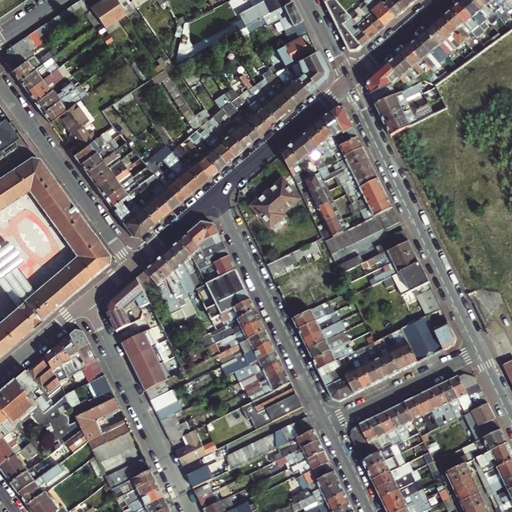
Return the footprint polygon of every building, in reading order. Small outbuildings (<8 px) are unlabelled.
[(83,0),(80,0),(77,2),(85,14),(90,10),(89,9),(83,0)] [(115,0),(102,0),(89,9),(90,10),(94,15),(97,20),(100,23),(104,29),(125,15),(121,8),(115,0)] [(115,0),(121,8),(129,3),(127,0),(115,0)] [(285,4),(282,0),(261,0),(268,14),(285,4)] [(349,51),(357,52),(362,48),(344,26),(352,20),(349,16),(335,0),(332,0),(326,3),(349,51)] [(367,0),(364,3),(385,28),(396,19),(381,1),(380,0),(367,0)] [(397,0),(382,0),(381,1),(396,19),(406,10),(397,0)] [(397,0),(406,10),(416,2),(414,0),(397,0)] [(463,0),(460,4),(484,32),(492,25),(470,0),(463,0)] [(470,0),(492,25),(500,18),(483,0),(470,0)] [(502,5),(497,0),(483,0),(500,18),(507,12),(502,5)] [(245,27),(248,32),(265,22),(267,25),(278,19),(290,42),(300,37),(307,33),(291,1),(285,4),(268,14),(255,20),(245,27)] [(85,14),(77,2),(71,6),(80,18),(85,14)] [(349,16),(352,20),(357,25),(363,33),(370,41),(385,28),(364,3),(349,16)] [(453,9),(472,32),(477,38),(484,32),(460,4),(453,9)] [(80,18),(71,6),(65,10),(73,22),(80,18)] [(444,17),(465,42),(466,43),(471,38),(469,35),(472,32),(453,9),(444,17)] [(73,22),(65,10),(59,14),(67,26),(73,22)] [(59,14),(53,18),(61,30),(67,26),(59,14)] [(444,17),(435,24),(448,40),(452,36),(452,39),(454,41),(459,47),(465,42),(444,17)] [(61,30),(53,18),(47,23),(55,35),(61,30)] [(353,28),(357,25),(352,20),(344,26),(362,48),(370,41),(363,33),(359,36),(353,28)] [(55,35),(47,23),(40,27),(49,39),(55,35)] [(426,32),(448,57),(449,57),(454,53),(448,46),(445,42),(448,40),(435,24),(426,32)] [(40,27),(34,31),(42,43),(49,39),(40,27)] [(511,32),(508,28),(499,34),(503,38),(511,32)] [(418,39),(431,54),(436,51),(436,53),(443,61),(448,57),(426,32),(418,39)] [(503,38),(499,34),(491,40),(494,44),(503,38)] [(36,47),(28,36),(22,40),(30,51),(36,47)] [(290,42),(276,50),(284,65),(308,53),(300,37),(290,42)] [(410,46),(429,69),(431,71),(436,67),(428,57),(431,54),(418,39),(410,46)] [(487,49),(494,44),(491,40),(484,46),(487,49)] [(25,61),(14,45),(7,50),(5,63),(11,71),(25,61)] [(477,56),(487,49),(484,46),(483,45),(473,52),(474,53),(477,56)] [(423,73),(429,69),(410,46),(401,54),(420,76),(423,73)] [(11,71),(19,81),(42,64),(51,58),(58,53),(54,48),(38,60),(34,55),(25,61),(11,71)] [(316,51),(297,61),(300,72),(301,73),(314,88),(324,79),(326,72),(316,51)] [(477,56),(474,53),(465,59),(468,63),(477,56)] [(416,79),(420,76),(401,54),(394,59),(417,85),(420,84),(416,79)] [(45,68),(54,62),(51,58),(42,64),(45,68)] [(394,59),(388,64),(396,73),(402,80),(409,89),(417,85),(394,59)] [(459,69),(468,63),(465,59),(456,66),(459,69)] [(42,64),(19,81),(26,91),(58,68),(54,62),(45,68),(42,64)] [(148,73),(152,79),(164,72),(165,71),(160,64),(148,73)] [(389,87),(393,84),(389,79),(396,73),(388,64),(369,81),(368,88),(371,95),(389,87)] [(273,66),(268,69),(272,75),(275,74),(276,73),(273,66)] [(459,69),(456,66),(447,73),(450,76),(451,75),(459,69)] [(26,91),(34,103),(66,80),(58,68),(26,91)] [(294,79),(291,75),(285,68),(276,73),(275,74),(299,101),(307,94),(294,79)] [(430,78),(434,75),(431,71),(429,69),(423,73),(427,78),(429,76),(430,78)] [(449,76),(450,76),(447,73),(446,72),(437,79),(441,83),(449,76)] [(301,73),(294,79),(307,94),(314,88),(301,73)] [(389,79),(393,84),(402,80),(396,73),(389,79)] [(299,101),(275,74),(272,75),(271,76),(277,83),(272,88),(290,108),(299,101)] [(267,82),(272,88),(277,83),(271,76),(267,78),(269,80),(267,82)] [(34,103),(41,113),(65,95),(80,85),(77,81),(74,83),(69,77),(66,80),(34,103)] [(272,88),(267,82),(264,79),(261,81),(256,85),(282,115),(290,108),(272,88)] [(202,84),(200,80),(189,86),(192,90),(202,84)] [(402,80),(393,84),(389,87),(394,97),(409,89),(402,80)] [(226,97),(231,103),(232,106),(258,136),(266,129),(239,97),(229,82),(225,85),(230,94),(226,97)] [(409,89),(394,97),(376,105),(381,115),(408,102),(406,99),(423,91),(420,84),(417,85),(409,89)] [(256,85),(247,91),(274,122),(282,115),(256,85)] [(389,87),(371,95),(376,105),(394,97),(389,87)] [(65,95),(41,113),(49,124),(59,116),(76,104),(87,95),(85,92),(82,94),(79,91),(68,99),(65,95)] [(247,91),(239,97),(266,129),(274,122),(247,91)] [(406,99),(408,102),(425,94),(423,91),(406,99)] [(425,94),(408,102),(409,105),(426,97),(425,94)] [(196,131),(202,126),(181,96),(175,101),(195,132),(196,131)] [(386,126),(430,104),(427,98),(426,97),(409,105),(408,102),(381,115),(386,126)] [(226,114),(232,120),(250,143),(258,136),(232,106),(231,103),(222,109),(226,114)] [(76,104),(59,116),(71,132),(69,134),(80,150),(99,137),(76,104)] [(391,136),(418,123),(417,120),(433,112),(430,104),(386,126),(391,136)] [(337,108),(332,112),(352,142),(359,139),(344,109),(337,108)] [(222,117),(226,114),(222,109),(220,110),(218,112),(222,117)] [(242,150),(250,143),(232,120),(227,124),(222,117),(218,112),(213,116),(242,150)] [(352,142),(332,112),(324,119),(343,146),(352,142)] [(418,123),(435,115),(433,112),(417,120),(418,123)] [(242,150),(213,116),(211,118),(204,124),(233,157),(242,150)] [(343,146),(324,119),(317,125),(334,151),(343,146)] [(0,157),(2,155),(0,152),(4,149),(6,152),(16,145),(14,142),(18,138),(16,135),(19,133),(11,122),(8,124),(5,120),(0,123),(0,122),(0,157)] [(196,131),(225,164),(233,157),(204,124),(202,126),(196,131)] [(317,125),(308,133),(323,155),(324,157),(326,156),(328,159),(331,157),(329,155),(331,154),(333,156),(336,155),(334,151),(317,125)] [(116,132),(126,143),(131,149),(136,145),(129,137),(121,132),(119,129),(116,132)] [(225,164),(196,131),(195,132),(188,138),(216,171),(225,164)] [(100,136),(106,145),(110,142),(104,133),(100,136)] [(308,133),(300,139),(320,170),(325,167),(319,158),(323,155),(308,133)] [(100,136),(99,137),(80,150),(73,156),(79,164),(106,145),(100,136)] [(179,145),(208,179),(216,171),(188,138),(179,145)] [(300,139),(292,146),(303,164),(307,171),(311,168),(314,173),(309,176),(311,178),(320,173),(319,170),(320,170),(300,139)] [(359,139),(352,142),(343,146),(334,151),(336,155),(339,161),(345,157),(364,148),(359,139)] [(110,142),(106,145),(79,164),(85,173),(114,152),(116,150),(110,142)] [(158,150),(159,151),(165,158),(171,152),(164,144),(158,150)] [(171,152),(199,186),(208,179),(179,145),(171,152)] [(291,147),(282,155),(297,184),(303,181),(304,179),(305,177),(305,175),(305,173),(300,165),(302,164),(303,164),(292,146),(291,147)] [(370,161),(364,148),(345,157),(347,160),(334,166),(336,171),(343,168),(345,172),(370,161)] [(191,193),(199,186),(171,152),(165,158),(159,151),(154,156),(153,156),(153,157),(158,164),(163,160),(191,193)] [(116,155),(114,152),(85,173),(91,181),(107,170),(105,167),(120,156),(118,153),(116,155)] [(153,156),(151,153),(142,161),(144,164),(153,157),(153,156)] [(120,160),(126,169),(132,164),(126,156),(120,160)] [(158,164),(153,157),(144,164),(146,167),(150,171),(155,167),(157,165),(158,164)] [(0,356),(108,264),(109,256),(38,160),(30,158),(0,178),(0,356)] [(140,159),(136,162),(143,170),(146,167),(144,164),(142,161),(140,159)] [(107,170),(91,181),(97,190),(126,169),(120,160),(107,170)] [(158,164),(157,165),(165,174),(163,176),(183,200),(191,193),(163,160),(158,164)] [(374,170),(370,161),(345,172),(343,174),(345,179),(348,177),(350,182),(374,170)] [(153,175),(178,204),(183,200),(163,176),(155,167),(150,171),(150,172),(153,175)] [(332,179),(330,174),(326,167),(325,167),(320,170),(319,170),(320,173),(325,182),(332,179)] [(334,178),(343,174),(345,172),(343,168),(336,171),(330,174),(332,179),(334,178)] [(132,177),(126,169),(97,190),(103,198),(132,177)] [(379,180),(374,170),(350,182),(338,188),(329,192),(334,202),(340,199),(350,194),(379,180)] [(320,173),(311,178),(307,179),(314,193),(327,187),(325,182),(320,173)] [(119,200),(127,194),(136,188),(145,181),(150,178),(147,174),(139,180),(137,178),(135,180),(132,177),(103,198),(110,207),(119,200)] [(170,211),(178,204),(153,175),(150,178),(145,181),(147,184),(151,181),(155,186),(151,189),(170,211)] [(329,192),(338,188),(334,178),(332,179),(325,182),(327,187),(329,192)] [(301,199),(284,179),(252,206),(271,228),(284,216),(282,214),(301,199)] [(350,194),(354,203),(384,190),(379,180),(350,194)] [(162,218),(170,211),(151,189),(147,184),(145,181),(136,188),(162,218)] [(327,187),(314,193),(321,208),(334,202),(329,192),(327,187)] [(134,203),(154,225),(162,218),(136,188),(127,194),(129,197),(134,194),(138,199),(134,203)] [(362,212),(370,208),(388,199),(384,190),(354,203),(352,205),(355,210),(357,209),(359,213),(362,212)] [(119,200),(146,232),(154,225),(134,203),(129,197),(127,194),(119,200)] [(345,208),(340,199),(334,202),(338,211),(345,208)] [(393,209),(388,199),(370,208),(372,212),(363,216),(355,220),(358,226),(379,215),(393,209)] [(139,238),(146,232),(119,200),(110,207),(131,236),(139,238)] [(334,202),(321,208),(328,222),(340,216),(338,211),(334,202)] [(345,208),(338,211),(340,216),(343,221),(349,218),(345,208)] [(362,212),(363,216),(372,212),(370,208),(362,212)] [(383,222),(396,215),(393,209),(379,215),(383,222)] [(333,254),(386,229),(383,222),(379,215),(358,226),(351,229),(348,231),(335,237),(326,241),(333,254)] [(400,223),(396,215),(383,222),(386,229),(387,230),(400,223)] [(320,216),(314,218),(318,226),(324,223),(320,216)] [(340,216),(328,222),(335,237),(348,231),(346,227),(343,221),(340,216)] [(213,264),(230,256),(214,225),(203,222),(189,235),(204,252),(210,265),(213,264)] [(409,241),(404,230),(391,237),(397,248),(409,241)] [(189,235),(180,242),(193,257),(196,263),(201,261),(202,262),(204,262),(207,267),(210,265),(204,252),(189,235)] [(414,252),(409,241),(397,248),(396,248),(395,248),(389,251),(394,262),(414,252)] [(180,242),(172,249),(185,264),(195,285),(195,286),(201,282),(196,271),(197,270),(191,259),(193,257),(180,242)] [(323,257),(316,242),(268,265),(272,275),(299,261),(302,267),(323,257)] [(389,251),(395,248),(392,242),(377,249),(381,255),(389,251)] [(172,249),(163,256),(177,272),(180,278),(184,276),(190,287),(195,285),(185,264),(172,249)] [(399,273),(420,263),(414,252),(394,262),(399,273)] [(163,256),(155,264),(168,279),(175,294),(178,300),(184,297),(177,283),(181,281),(180,278),(177,272),(163,256)] [(220,278),(237,270),(230,256),(213,264),(220,278)] [(361,257),(339,268),(342,274),(365,263),(361,257)] [(399,273),(394,276),(404,296),(422,288),(424,294),(419,296),(429,316),(434,314),(442,310),(420,263),(399,273)] [(155,264),(146,271),(159,287),(165,299),(175,294),(168,279),(155,264)] [(159,287),(146,271),(138,278),(151,304),(175,351),(188,345),(165,299),(159,287)] [(180,278),(181,281),(185,289),(190,287),(184,276),(180,278)] [(138,278),(131,285),(142,308),(151,304),(138,278)] [(321,282),(310,289),(319,305),(331,298),(321,282)] [(131,285),(110,302),(108,313),(117,332),(141,320),(144,312),(142,308),(131,285)] [(194,297),(199,294),(197,289),(195,286),(195,285),(190,287),(194,297)] [(294,315),(306,309),(297,290),(285,296),(294,315)] [(187,304),(184,297),(178,300),(181,307),(187,304)] [(257,311),(252,300),(212,319),(215,325),(221,323),(222,324),(225,322),(225,323),(235,318),(236,315),(238,315),(240,319),(257,311)] [(326,309),(324,305),(313,310),(315,315),(326,309)] [(332,306),(326,309),(329,315),(335,312),(332,306)] [(299,330),(318,321),(329,315),(326,309),(315,315),(313,310),(294,319),(299,330)] [(262,321),(257,311),(240,319),(232,323),(234,327),(213,337),(211,333),(201,338),(206,348),(208,347),(213,358),(221,354),(216,343),(221,341),(262,321)] [(331,319),(329,315),(318,321),(320,325),(331,319)] [(429,316),(402,329),(418,363),(444,350),(435,330),(430,322),(429,316)] [(334,325),(331,319),(320,325),(318,321),(299,330),(304,340),(329,327),(334,325)] [(241,344),(267,331),(262,321),(221,341),(223,346),(238,338),(241,344)] [(435,330),(444,350),(454,346),(457,338),(449,323),(435,330)] [(332,334),(329,327),(304,340),(309,350),(327,341),(337,336),(335,333),(332,334)] [(393,334),(394,337),(409,368),(418,363),(402,329),(393,334)] [(76,331),(71,335),(86,366),(98,361),(83,332),(76,331)] [(272,342),(267,331),(241,344),(234,347),(240,357),(272,342)] [(134,367),(138,375),(146,391),(160,384),(169,380),(161,364),(157,356),(153,348),(145,332),(123,343),(130,359),(134,367)] [(86,366),(71,335),(63,342),(69,356),(72,355),(80,370),(86,366)] [(339,335),(337,336),(327,341),(329,345),(341,339),(339,335)] [(409,368),(394,337),(389,340),(391,344),(387,346),(400,372),(409,368)] [(314,360),(331,351),(341,347),(344,345),(341,339),(329,345),(327,341),(309,350),(314,360)] [(69,356),(63,342),(55,349),(68,375),(74,372),(72,370),(68,360),(71,359),(69,356)] [(277,352),(272,342),(240,357),(237,359),(240,363),(231,368),(234,373),(277,352)] [(391,376),(377,346),(375,343),(366,347),(368,350),(372,348),(375,354),(371,356),(382,381),(391,376)] [(359,356),(373,385),(382,381),(371,356),(368,350),(366,347),(357,352),(359,356)] [(349,348),(343,351),(346,357),(348,356),(351,355),(352,354),(349,348)] [(46,356),(59,380),(68,375),(55,349),(46,356)] [(334,356),(331,351),(314,360),(319,370),(338,361),(346,357),(343,351),(334,356)] [(247,379),(256,375),(282,362),(277,352),(234,373),(236,378),(244,374),(247,379)] [(28,372),(52,401),(57,397),(54,394),(62,386),(59,380),(46,356),(28,372)] [(342,368),(351,363),(348,356),(346,357),(338,361),(342,367),(342,368)] [(80,370),(77,371),(74,372),(68,375),(75,390),(105,376),(98,361),(86,366),(80,370)] [(342,367),(338,361),(319,370),(333,399),(340,402),(355,394),(346,377),(343,379),(342,375),(337,378),(339,381),(334,383),(329,373),(342,367)] [(511,361),(503,366),(511,383),(511,361)] [(287,372),(282,362),(256,375),(258,379),(239,389),(242,394),(248,391),(287,372)] [(364,390),(355,371),(346,376),(346,377),(355,394),(364,390)] [(89,442),(79,422),(71,425),(70,423),(70,419),(68,416),(66,414),(65,413),(73,409),(66,396),(56,405),(52,401),(28,372),(17,381),(68,442),(66,444),(73,454),(89,442)] [(292,383),(287,372),(248,391),(251,397),(264,391),(266,396),(292,383)] [(466,391),(479,384),(476,378),(464,374),(459,377),(466,391)] [(86,413),(116,398),(105,376),(75,390),(86,413)] [(472,403),(469,397),(466,391),(459,377),(450,381),(466,415),(472,412),(476,410),(472,403)] [(58,442),(61,448),(66,444),(68,442),(17,381),(5,391),(0,395),(0,407),(15,426),(29,415),(39,426),(42,427),(46,426),(49,433),(47,434),(53,445),(58,442)] [(466,415),(450,381),(441,385),(453,409),(455,415),(457,419),(466,415)] [(259,413),(281,402),(298,394),(292,383),(266,396),(253,402),(259,413)] [(165,394),(160,384),(146,391),(151,401),(165,394)] [(482,391),(479,384),(466,391),(469,397),(482,391)] [(453,409),(441,385),(432,390),(448,424),(457,419),(455,415),(450,417),(448,412),(453,409)] [(448,424),(432,390),(423,394),(435,420),(437,424),(439,428),(448,424)] [(248,391),(242,394),(244,400),(251,397),(248,391)] [(472,403),(485,397),(482,391),(469,397),(472,403)] [(170,405),(165,394),(151,401),(156,411),(170,405)] [(259,413),(253,402),(242,408),(247,419),(251,417),(257,430),(304,407),(298,394),(281,402),(259,413)] [(435,420),(423,394),(414,399),(426,424),(435,420)] [(472,403),(476,410),(489,404),(485,397),(472,403)] [(133,432),(129,423),(104,435),(98,422),(122,410),(116,398),(86,413),(77,418),(79,422),(89,442),(94,451),(133,432)] [(414,399),(405,403),(418,429),(427,425),(426,424),(414,399)] [(418,429),(405,403),(396,407),(409,434),(418,429)] [(489,404),(476,410),(472,412),(479,427),(471,431),(477,442),(501,430),(489,404)] [(175,415),(170,405),(156,411),(161,422),(175,415)] [(0,407),(0,427),(4,425),(9,431),(2,435),(0,432),(0,440),(0,441),(4,439),(17,428),(15,426),(0,407)] [(396,407),(387,412),(402,442),(403,441),(411,437),(409,434),(396,407)] [(387,412),(378,416),(393,446),(402,442),(387,412)] [(180,425),(175,415),(161,422),(166,432),(180,425)] [(393,446),(378,416),(369,421),(383,451),(393,446)] [(312,423),(309,417),(295,423),(298,430),(312,423)] [(351,437),(356,447),(367,442),(374,455),(383,451),(369,421),(353,428),(351,437)] [(302,436),(315,430),(312,423),(298,430),(302,436)] [(295,440),(289,427),(282,430),(283,431),(289,443),(295,440)] [(183,467),(207,455),(195,430),(185,435),(189,445),(176,452),(183,467)] [(320,441),(315,430),(302,436),(297,438),(300,444),(282,453),(285,458),(290,455),(320,441)] [(508,444),(501,430),(477,442),(463,449),(466,456),(458,460),(461,467),(467,464),(474,461),(477,459),(508,444)] [(283,431),(276,434),(277,448),(289,443),(283,431)] [(99,463),(138,444),(133,432),(94,451),(96,456),(99,463)] [(4,439),(0,441),(0,466),(15,455),(4,439)] [(303,462),(325,451),(320,441),(290,455),(292,461),(300,457),(303,462)] [(393,446),(383,451),(374,455),(363,461),(367,470),(392,458),(399,455),(396,449),(405,445),(403,441),(402,442),(393,446)] [(498,468),(511,461),(511,452),(508,444),(477,459),(480,465),(482,468),(486,466),(488,469),(483,471),(486,477),(489,476),(487,473),(498,468)] [(25,452),(30,459),(38,453),(33,446),(25,452)] [(254,460),(251,446),(245,449),(247,463),(254,460)] [(245,449),(239,452),(242,466),(247,463),(245,449)] [(331,462),(325,451),(303,462),(295,466),(300,477),(304,475),(331,462)] [(285,458),(282,453),(271,458),(273,463),(280,460),(285,458)] [(429,453),(424,455),(428,464),(433,462),(429,453)] [(15,455),(0,466),(0,468),(12,484),(28,472),(15,455)] [(285,458),(280,460),(282,465),(292,461),(290,455),(285,458)] [(99,477),(105,474),(99,463),(96,456),(90,460),(99,477)] [(295,466),(303,462),(300,457),(292,461),(295,466)] [(367,470),(372,480),(403,466),(406,464),(403,458),(394,463),(392,458),(367,470)] [(112,489),(151,470),(146,459),(107,478),(112,489)] [(216,463),(218,477),(224,474),(222,460),(216,463)] [(490,486),(511,475),(511,461),(498,468),(500,473),(490,478),(489,476),(486,477),(486,478),(490,485),(490,486)] [(28,506),(44,494),(39,487),(45,483),(47,485),(65,471),(61,466),(63,465),(62,462),(47,474),(19,494),(28,506)] [(300,503),(341,483),(331,462),(304,475),(311,489),(297,496),(300,503)] [(438,471),(434,463),(433,462),(428,464),(433,473),(438,471)] [(39,464),(28,472),(12,484),(19,494),(47,474),(39,464)] [(446,474),(451,483),(471,474),(467,464),(461,467),(446,474)] [(486,478),(486,477),(483,471),(482,468),(480,465),(477,467),(478,471),(482,479),(486,478)] [(372,480),(377,490),(407,475),(403,466),(372,480)] [(156,480),(151,470),(112,489),(115,494),(124,490),(126,494),(138,488),(156,480)] [(377,490),(381,498),(412,484),(415,482),(410,473),(407,475),(377,490)] [(476,484),(471,474),(451,483),(456,493),(476,484)] [(444,475),(440,477),(442,480),(445,486),(449,485),(444,475)] [(507,487),(509,492),(511,490),(511,475),(490,486),(494,495),(495,498),(499,496),(496,492),(507,487)] [(160,489),(156,480),(138,488),(140,492),(128,498),(130,503),(142,497),(160,489)] [(446,489),(445,486),(442,480),(435,483),(440,492),(446,489)] [(346,493),(341,483),(300,503),(303,509),(317,502),(319,506),(346,493)] [(381,498),(386,508),(413,494),(416,493),(412,484),(381,498)] [(456,493),(461,503),(481,494),(476,484),(456,493)] [(209,485),(195,491),(198,499),(213,492),(209,485)] [(126,494),(128,498),(140,492),(138,488),(126,494)] [(243,491),(247,500),(253,497),(249,488),(243,491)] [(450,496),(446,489),(440,492),(445,502),(451,499),(450,496)] [(495,498),(500,507),(511,500),(511,490),(509,492),(499,496),(495,498)] [(46,492),(44,494),(28,506),(33,511),(66,511),(64,508),(60,507),(58,508),(59,504),(55,499),(51,499),(46,492)] [(218,503),(213,492),(198,499),(204,510),(218,503)] [(331,511),(351,503),(346,493),(319,506),(306,511),(331,511)] [(413,494),(386,508),(387,511),(399,511),(408,508),(406,505),(413,501),(412,499),(415,498),(413,494)] [(461,503),(464,511),(466,511),(485,503),(481,494),(461,503)] [(500,507),(495,498),(494,495),(490,496),(492,500),(496,509),(500,507)] [(160,511),(169,507),(165,498),(139,511),(160,511)] [(451,499),(445,502),(449,511),(450,511),(456,509),(454,506),(451,499)] [(511,500),(500,507),(502,511),(510,511),(511,511),(511,500)] [(252,511),(250,507),(248,502),(235,509),(228,511),(252,511)] [(296,511),(303,509),(300,503),(292,507),(294,511),(296,511)] [(354,511),(355,511),(351,503),(331,511),(354,511)] [(408,508),(399,511),(424,511),(432,509),(429,503),(418,508),(415,504),(408,508)] [(489,511),(485,503),(466,511),(489,511)]
